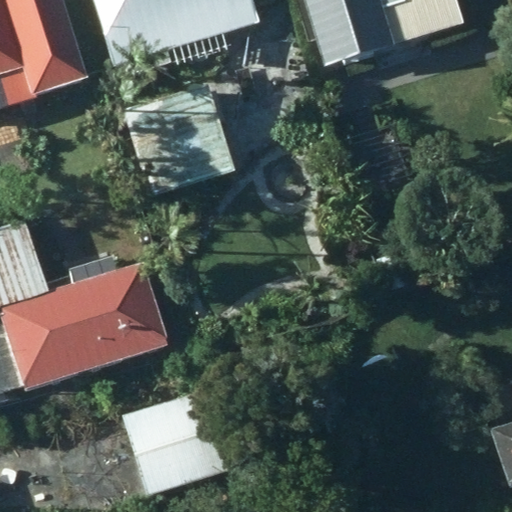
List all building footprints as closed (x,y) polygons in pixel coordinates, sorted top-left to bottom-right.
[(96,75),(72,0),(0,0),(0,109),(43,96),(42,92),(96,75)] [(245,5),(243,0),(78,0),(102,79),(247,35),(239,7),(245,5)] [(295,0),(317,73),(456,32),(446,0),(295,0)] [(242,170),(215,82),(132,107),(159,195),(242,170)] [(29,388),(175,342),(149,260),(53,290),(30,218),(0,227),(0,315),(7,313),(29,388)] [(223,385),(124,413),(150,494),(247,466),(223,385)] [(511,419),(496,424),(511,475),(511,419)]
